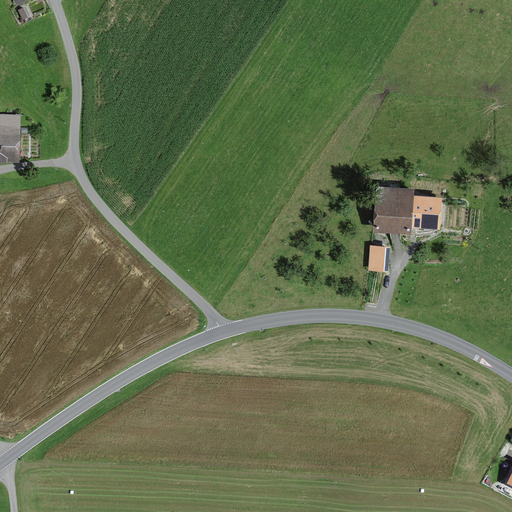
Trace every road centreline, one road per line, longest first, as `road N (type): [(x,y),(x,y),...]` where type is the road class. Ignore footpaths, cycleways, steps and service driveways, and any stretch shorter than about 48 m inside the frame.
road 1 (unclassified): [(54,0),(75,68),(79,173),(222,332)]
road 2 (tertiary): [(222,332),(282,318),(361,317),(436,335),(511,374)]
road 3 (tertiary): [(10,455),(121,379),(222,332)]
